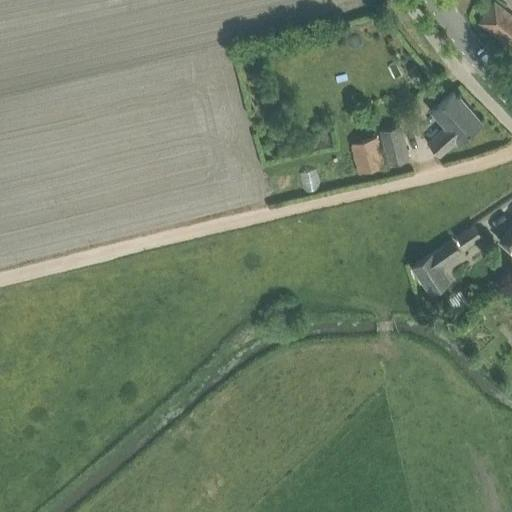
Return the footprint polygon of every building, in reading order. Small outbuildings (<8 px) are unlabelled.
[(511,14),(494,1),(479,22),(511,47),(511,14)] [(481,121),(454,91),(432,110),(445,126),(427,142),(439,155),(457,140),(459,141),(481,121)] [(399,124),(380,129),(389,164),(409,159),(399,124)] [(376,136),(351,142),(359,172),(384,166),(376,136)] [(481,236),(474,224),(457,236),(464,247),(481,236)] [(511,224),(499,239),(511,250),(511,224)] [(452,239),(412,266),(430,292),(450,279),(440,264),(460,250),(452,239)]
